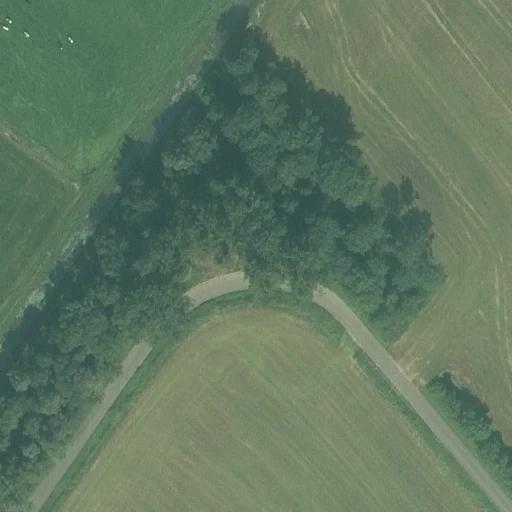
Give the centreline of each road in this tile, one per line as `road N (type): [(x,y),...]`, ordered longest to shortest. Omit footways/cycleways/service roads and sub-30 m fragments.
road 1 (unclassified): [(508,511),(338,309),(303,289),(263,284)]
road 2 (unclassified): [(32,511),(160,329),(195,299),(263,284)]
